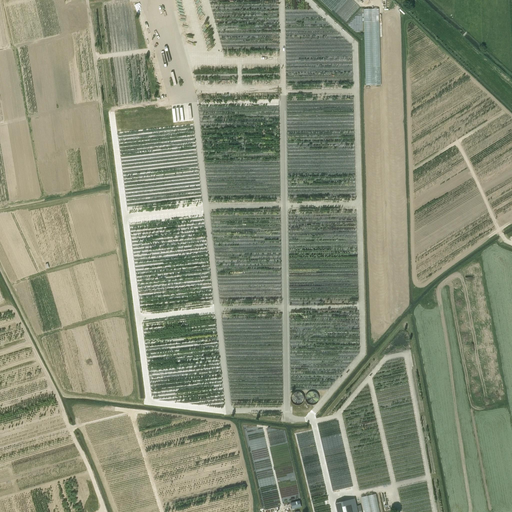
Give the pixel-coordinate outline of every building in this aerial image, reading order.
[(320,0),(332,11),(342,0),(320,0)] [(380,8),(364,9),(367,85),(381,84),(381,79),(382,79),(380,48),(382,48),(380,8)] [(188,79),(179,82),(182,95),(192,92),(188,79)] [(295,403),(298,404),(301,398),(303,394),(297,391),(293,398),(296,400),(295,403)] [(379,511),(376,494),(361,497),(364,511),(379,511)] [(358,511),(355,498),(335,503),(337,511),(358,511)] [(301,507),(300,501),(291,503),(292,509),(301,507)]
